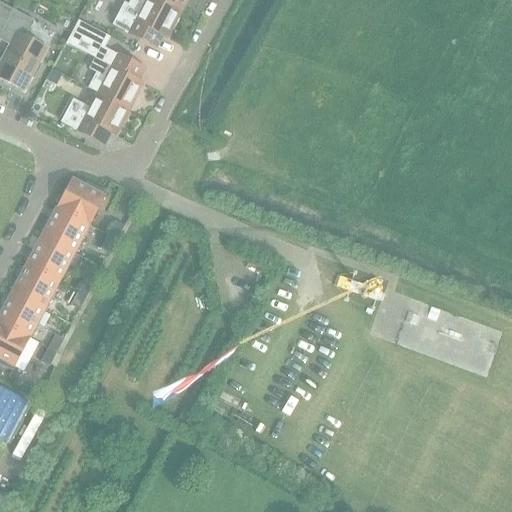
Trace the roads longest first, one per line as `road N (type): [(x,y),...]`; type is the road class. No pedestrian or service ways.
road 1 (unknown): [(119,157),(147,184),(299,261),(306,297),(268,371)]
road 2 (residential): [(221,0),(142,150),(91,166),(58,151)]
road 3 (unclassified): [(58,151),(0,265)]
